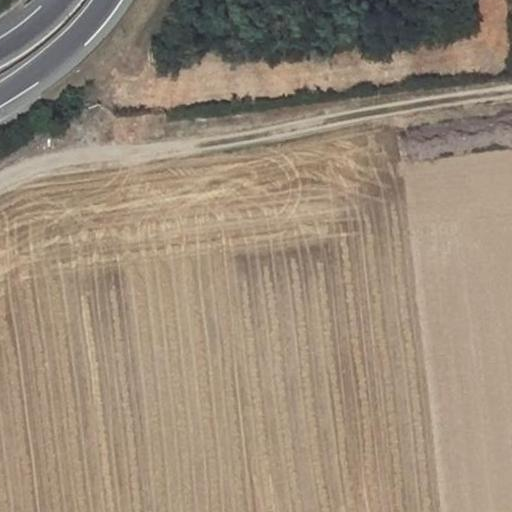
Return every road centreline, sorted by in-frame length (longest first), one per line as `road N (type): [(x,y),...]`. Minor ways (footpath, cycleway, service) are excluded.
road 1 (track): [(511,91),(253,136),(90,152),(0,176)]
road 2 (trunk): [(0,92),(47,60),(105,0)]
